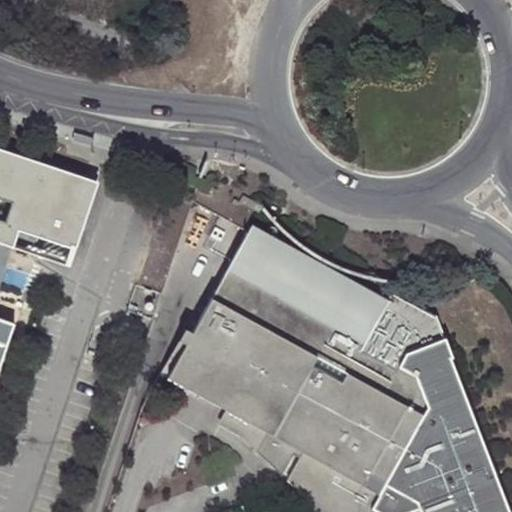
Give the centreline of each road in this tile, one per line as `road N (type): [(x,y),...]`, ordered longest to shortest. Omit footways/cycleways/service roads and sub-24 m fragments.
road 1 (secondary): [(0,81),(140,106),(268,116)]
road 2 (secondary): [(268,116),(286,153),(313,181),(386,204),(425,197)]
